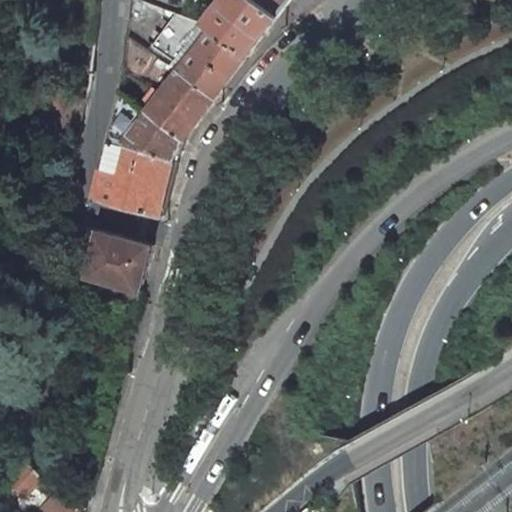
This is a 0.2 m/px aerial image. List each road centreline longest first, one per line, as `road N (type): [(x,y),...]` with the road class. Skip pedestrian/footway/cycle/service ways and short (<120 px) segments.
road 1 (secondary): [(511,133),(429,182),(364,240),(311,310),(189,511)]
road 2 (primary): [(511,177),(439,243),(398,315),(375,408),(379,511)]
road 3 (residential): [(112,0),(105,84),(74,207),(196,244)]
road 4 (primary): [(416,511),(409,430),(419,368),(469,272),(511,224)]
road 5 (residential): [(362,0),(283,66),(249,107),(222,148),(196,244)]
road 6 (residential): [(196,244),(120,511)]
road 7 (secondary): [(280,511),(511,365)]
